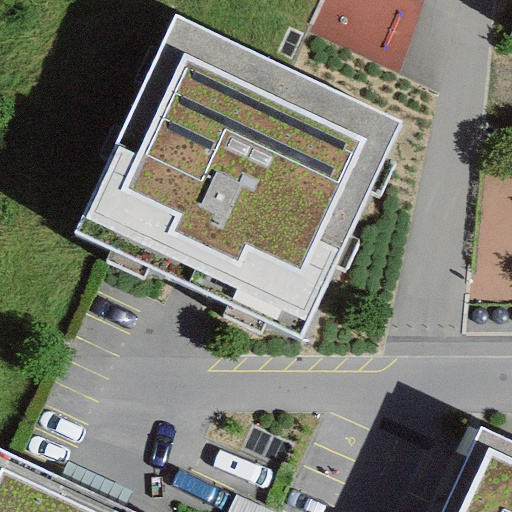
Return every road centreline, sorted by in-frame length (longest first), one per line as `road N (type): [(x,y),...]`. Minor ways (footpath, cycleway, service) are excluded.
road 1 (residential): [(414,390),(91,384)]
road 2 (residential): [(414,390),(367,511)]
